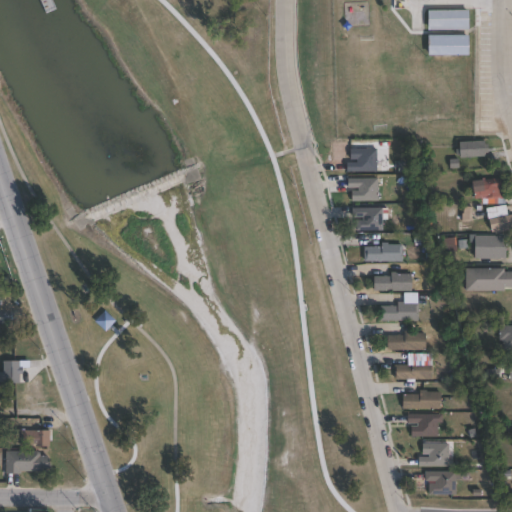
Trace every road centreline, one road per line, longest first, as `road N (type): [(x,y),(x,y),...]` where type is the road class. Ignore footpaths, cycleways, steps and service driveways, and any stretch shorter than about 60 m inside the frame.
road 1 (residential): [(398,511),(284,71)]
road 2 (secondary): [(118,511),(0,168)]
